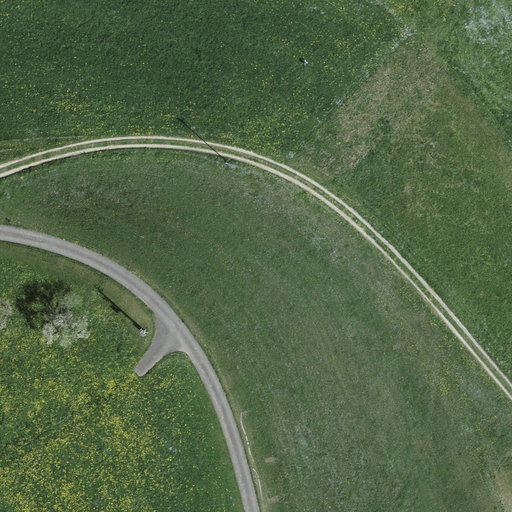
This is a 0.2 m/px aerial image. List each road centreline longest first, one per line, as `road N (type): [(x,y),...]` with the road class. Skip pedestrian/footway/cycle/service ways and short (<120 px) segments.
road 1 (track): [(0,172),(68,150),(143,141),(215,148),(277,167),(365,228),(511,390)]
road 2 (track): [(0,235),(116,266),(168,309),(217,385),(254,511)]
